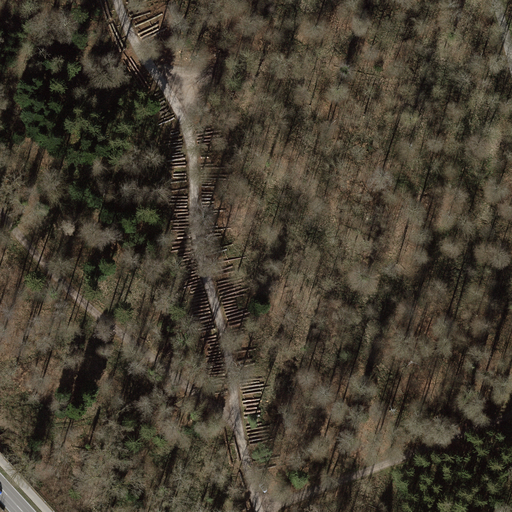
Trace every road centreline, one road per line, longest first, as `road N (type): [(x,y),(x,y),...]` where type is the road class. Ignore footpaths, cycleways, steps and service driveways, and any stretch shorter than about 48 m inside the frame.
road 1 (track): [(255,511),(196,232),(187,131),(117,0)]
road 2 (track): [(0,214),(109,325),(238,422)]
road 3 (track): [(511,412),(258,511)]
